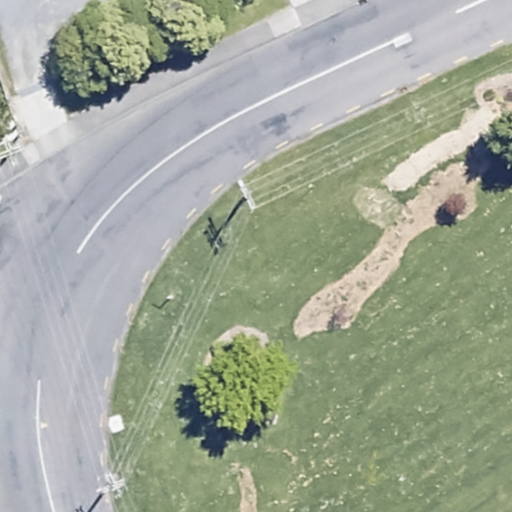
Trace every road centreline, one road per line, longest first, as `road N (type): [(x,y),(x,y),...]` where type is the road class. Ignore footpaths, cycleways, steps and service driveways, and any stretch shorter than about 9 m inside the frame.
road 1 (residential): [(13,377),(36,274),(102,169),(207,88),(444,0)]
road 2 (residential): [(11,511),(13,377)]
